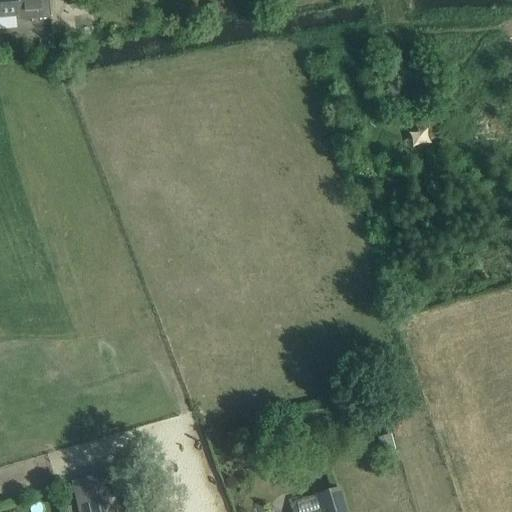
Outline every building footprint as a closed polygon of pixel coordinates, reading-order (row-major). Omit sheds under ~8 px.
[(0,0),(0,17),(15,17),(15,20),(50,17),(49,6),(48,0),(0,0)] [(308,444),(304,428),(286,433),(290,449),(308,444)] [(377,437),(382,453),(395,449),(391,433),(377,437)] [(72,480),(79,511),(130,511),(120,469),(72,480)] [(345,511),(339,487),(315,493),(320,511),(345,511)]
